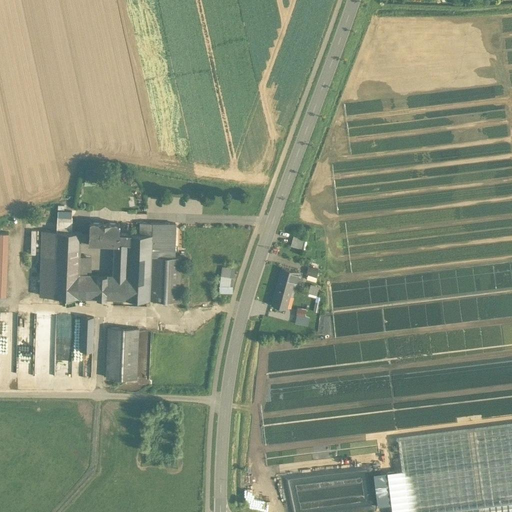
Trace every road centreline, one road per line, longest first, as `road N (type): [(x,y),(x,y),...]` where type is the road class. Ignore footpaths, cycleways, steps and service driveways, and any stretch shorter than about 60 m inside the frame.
road 1 (tertiary): [(354,0),(243,309),(225,399),(220,511)]
road 2 (track): [(0,392),(225,399)]
road 3 (track): [(97,395),(97,470),(59,511)]
